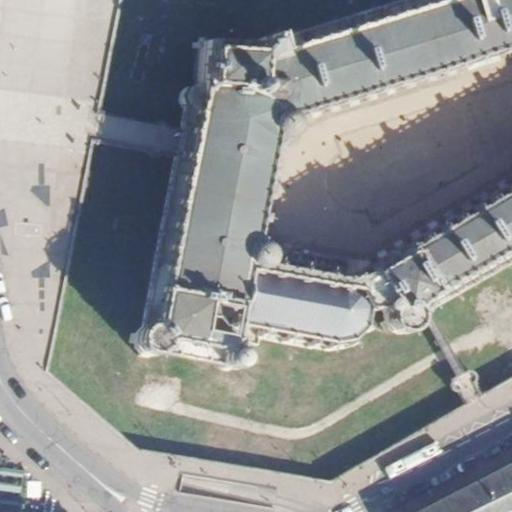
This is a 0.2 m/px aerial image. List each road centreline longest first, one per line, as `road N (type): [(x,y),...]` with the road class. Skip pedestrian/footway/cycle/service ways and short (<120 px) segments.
road 1 (secondary): [(511,425),(350,511)]
road 2 (secondary): [(0,379),(21,414),(98,486)]
